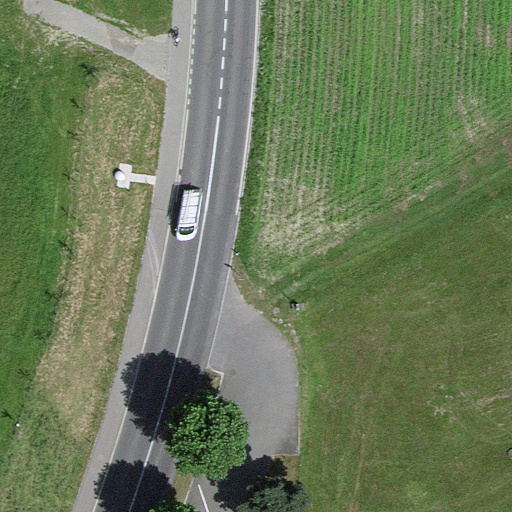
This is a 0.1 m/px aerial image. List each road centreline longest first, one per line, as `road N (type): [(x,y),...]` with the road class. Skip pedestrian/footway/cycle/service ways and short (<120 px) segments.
road 1 (secondary): [(129,511),(155,437),(205,221),(226,0)]
road 2 (track): [(31,9),(138,52),(223,63)]
